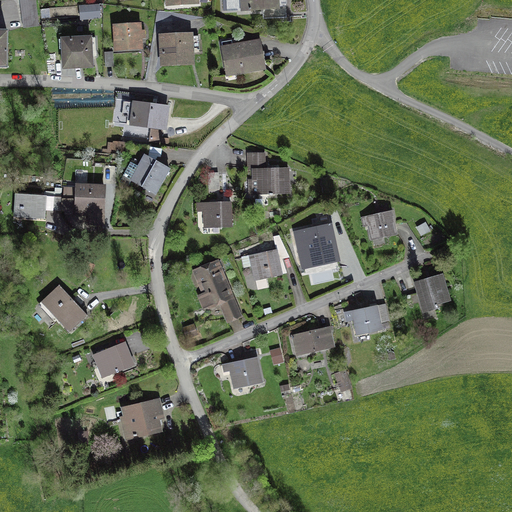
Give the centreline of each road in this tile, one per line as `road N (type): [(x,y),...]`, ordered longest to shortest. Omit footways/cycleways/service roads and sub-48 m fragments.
road 1 (residential): [(254,102),(192,171),(161,232),(157,273),(180,363)]
road 2 (residential): [(180,363),(438,254)]
road 3 (residential): [(254,102),(0,79)]
road 4 (residential): [(180,363),(252,511)]
road 5 (track): [(384,87),(511,153)]
road 6 (residential): [(313,0),(299,56),(254,102)]
